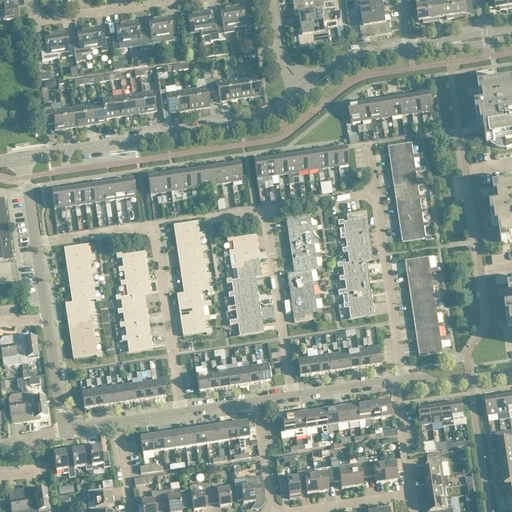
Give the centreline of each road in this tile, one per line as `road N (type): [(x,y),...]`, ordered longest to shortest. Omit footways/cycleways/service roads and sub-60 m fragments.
road 1 (residential): [(35,246),(153,223),(180,414)]
road 2 (residential): [(21,159),(265,119),(304,89)]
road 3 (residential): [(292,397),(264,207)]
road 4 (residential): [(403,379),(375,193)]
road 5 (residential): [(31,0),(51,18),(179,0)]
